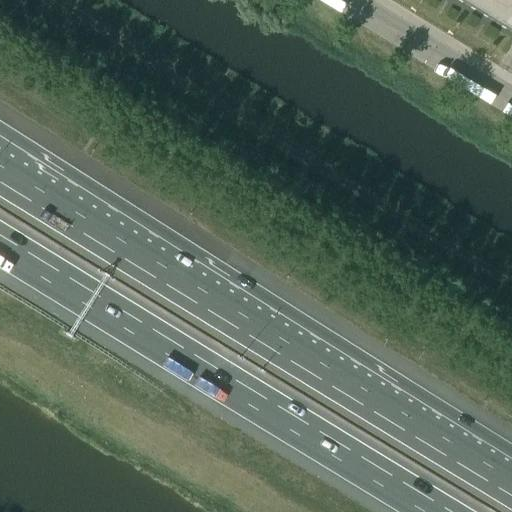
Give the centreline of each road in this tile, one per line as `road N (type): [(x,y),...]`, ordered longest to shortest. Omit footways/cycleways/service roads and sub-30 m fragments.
road 1 (motorway): [(511,486),(0,173)]
road 2 (track): [(511,280),(66,0)]
road 3 (motorway): [(0,243),(441,511)]
road 4 (unclassified): [(511,88),(362,0)]
